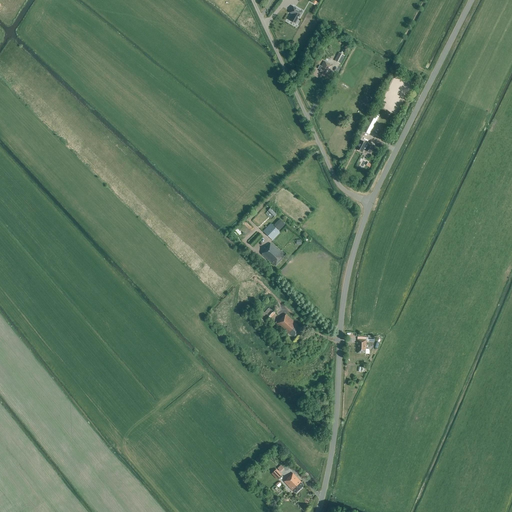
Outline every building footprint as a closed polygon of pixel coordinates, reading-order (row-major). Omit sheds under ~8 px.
[(296,24),(300,17),(303,12),(293,6),(289,13),(290,14),(287,19),(290,20),(290,21),(296,24)] [(340,64),(344,56),(339,53),(334,61),(340,64)] [(327,75),(330,71),(332,66),(324,62),(321,66),(322,67),(320,72),(327,75)] [(378,114),(372,111),(362,130),(368,133),(378,114)] [(368,145),(366,144),(361,141),(356,149),(362,152),(364,149),(365,150),(370,153),(373,147),(368,145)] [(274,217),(276,214),(270,208),(268,211),(274,217)] [(243,240),(251,230),(244,224),(236,234),(243,240)] [(273,240),(280,232),(271,224),(263,231),(273,240)] [(275,266),(284,257),(280,253),(280,252),(270,243),(264,251),(262,254),(271,263),(271,262),(275,266)] [(275,313),(269,307),(264,313),(262,311),(258,315),(259,316),(255,320),(273,338),(277,335),(267,324),(261,318),(263,316),(264,316),(266,314),(270,318),(275,313)] [(298,325),(286,314),(283,317),(276,324),(287,334),(287,335),(290,337),(291,336),(293,338),(301,330),(297,326),(298,325)] [(374,342),(374,338),(358,337),(358,340),(357,340),(357,349),(357,353),(365,353),(365,349),(366,349),(366,343),(369,343),(370,342),(374,342)] [(277,480),(282,475),(277,469),(271,474),(277,480)] [(296,493),(303,486),(300,483),(301,482),(293,473),(286,479),(287,479),(284,482),(292,490),(293,490),(296,493)]
